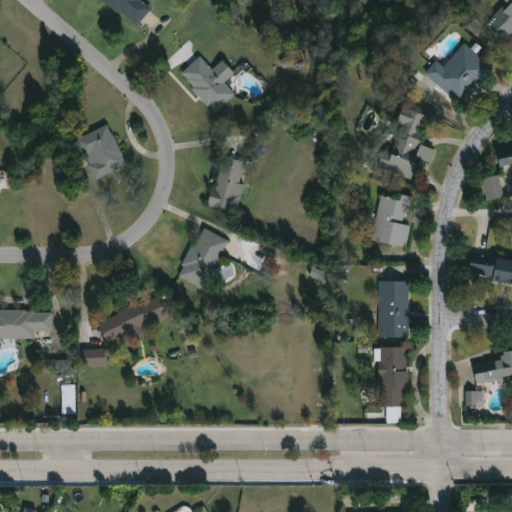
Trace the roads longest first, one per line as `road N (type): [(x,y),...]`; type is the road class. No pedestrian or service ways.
road 1 (residential): [(27,0),(151,109),(170,146),(169,191),(148,233),(123,251),(87,261),(0,260)]
road 2 (secondary): [(444,444),(0,444)]
road 3 (secondary): [(0,470),(361,469)]
road 4 (residential): [(444,444),(446,232),(471,155),(511,101)]
